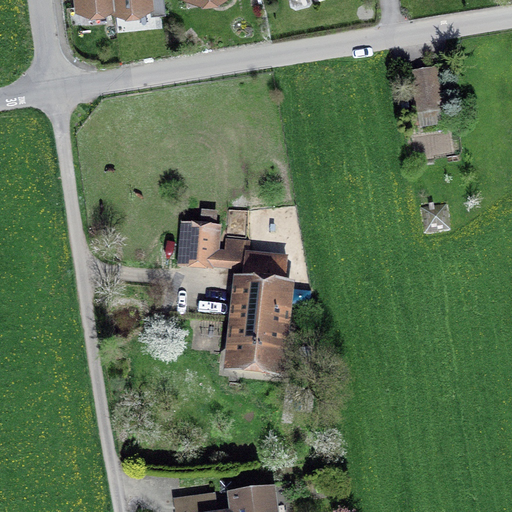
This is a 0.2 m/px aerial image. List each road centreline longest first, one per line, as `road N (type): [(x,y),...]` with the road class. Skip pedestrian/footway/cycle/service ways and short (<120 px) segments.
road 1 (residential): [(53,90),(120,511)]
road 2 (residential): [(394,37),(53,90)]
